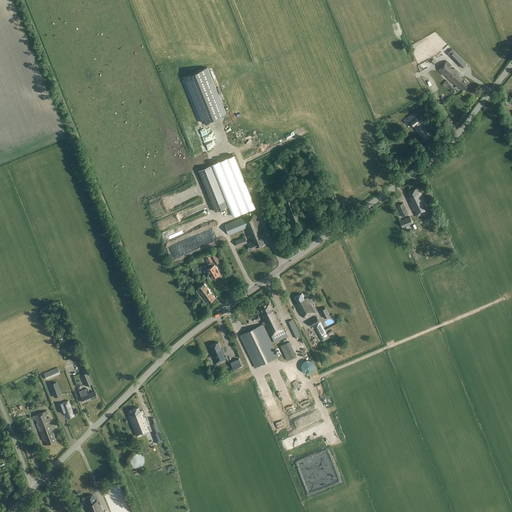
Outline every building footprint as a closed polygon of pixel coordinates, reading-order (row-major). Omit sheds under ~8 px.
[(462,68),(466,64),(454,51),(450,55),(462,68)] [(453,70),(450,67),(451,65),(447,61),(438,70),(443,75),(444,74),(446,76),(459,88),(460,88),(463,91),(469,83),(463,78),(462,78),(460,76),(461,74),(454,68),(453,70)] [(208,67),(184,77),(203,123),(227,114),(208,67)] [(446,80),(444,82),(447,85),(453,90),(455,88),(446,80)] [(419,121),(413,113),(403,120),(409,128),(413,125),(424,141),(432,135),(429,131),(427,133),(425,130),(427,128),(421,120),(419,121)] [(424,115),(421,117),(427,126),(430,124),(424,115)] [(199,170),(199,171),(215,211),(225,208),(225,209),(227,213),(235,210),(236,211),(239,215),(240,215),(241,218),(225,225),(229,235),(245,228),(250,239),(252,238),(253,242),(251,243),(251,242),(249,243),(250,244),(248,244),(250,250),(266,244),(260,230),(262,229),(259,221),(257,221),(256,218),(257,217),(256,213),(249,215),(248,212),(254,210),(239,173),(220,181),(214,165),(213,164),(199,170)] [(417,188),(408,192),(410,197),(412,201),(410,202),(414,211),(416,210),(417,213),(415,214),(417,217),(430,211),(420,192),(419,192),(417,188)] [(298,212),(301,211),(299,206),(297,206),(296,203),(298,202),(295,195),(292,196),(280,200),(286,214),(287,217),(290,216),(292,223),(301,220),(298,212)] [(397,206),(402,217),(408,214),(403,203),(397,206)] [(400,221),(402,228),(413,223),(410,217),(400,221)] [(215,253),(214,251),(209,254),(205,256),(206,258),(205,259),(208,264),(210,267),(208,269),(207,269),(204,271),(207,275),(209,274),(212,278),(220,273),(215,265),(220,262),(215,253)] [(209,289),(205,283),(198,288),(199,288),(196,290),(199,294),(203,300),(206,303),(208,301),(209,302),(215,297),(211,292),(211,291),(209,289)] [(297,308),(301,314),(302,313),(305,318),(315,313),(307,298),(305,299),(302,294),(294,298),(297,303),(299,307),(297,308)] [(275,313),(270,302),(259,307),(263,314),(261,314),(264,321),(262,323),(262,324),(240,335),(255,367),(278,356),(263,325),(266,324),(275,343),(288,336),(282,324),(281,325),(279,322),(281,321),(276,312),(275,313)] [(321,310),(325,319),(330,316),(326,308),(321,310)] [(309,321),(308,321),(311,327),(314,325),(320,322),(318,320),(317,317),(309,321)] [(320,322),(314,325),(323,341),(329,338),(320,322)] [(295,324),(290,326),(296,338),(300,336),(295,324)] [(59,343),(66,340),(64,336),(62,331),(61,328),(55,330),(56,333),(57,338),(59,343)] [(281,346),(288,360),(297,356),(290,341),(281,346)] [(221,349),(218,342),(210,346),(213,351),(211,352),(216,363),(227,359),(226,356),(225,356),(223,354),(225,353),(223,348),(221,349)] [(239,358),(232,362),(235,369),(242,366),(239,358)] [(303,371),(306,373),(309,373),(313,372),(315,369),(315,366),(314,362),(311,360),(307,360),(304,361),(302,364),(302,368),(303,371)] [(46,380),(60,374),(57,368),(44,373),(46,380)] [(83,374),(82,375),(86,386),(91,384),(87,373),(85,369),(82,371),(83,374)] [(49,385),(53,398),(61,395),(59,392),(56,382),(49,385)] [(87,394),(85,389),(79,391),(83,402),(97,397),(94,391),(87,394)] [(74,416),(68,401),(58,404),(61,413),(66,412),(67,414),(65,414),(66,418),(74,416)] [(140,411),(138,407),(129,411),(130,413),(128,414),(136,436),(148,431),(146,426),(148,425),(144,417),(142,417),(141,414),(143,414),(142,411),(140,411)] [(46,419),(45,415),(47,414),(46,411),(33,416),(40,434),(43,440),(45,439),(47,445),(56,441),(53,432),(52,433),(51,430),(53,428),(49,418),(46,419)] [(130,459),(129,461),(130,464),(132,466),(134,468),(137,468),(140,468),(143,466),(144,463),(144,460),(144,457),(142,455),(139,453),(135,453),(132,455),(130,457),(130,459)] [(95,501),(93,494),(85,498),(88,504),(85,505),(87,511),(103,511),(100,504),(98,504),(97,500),(95,501)]
